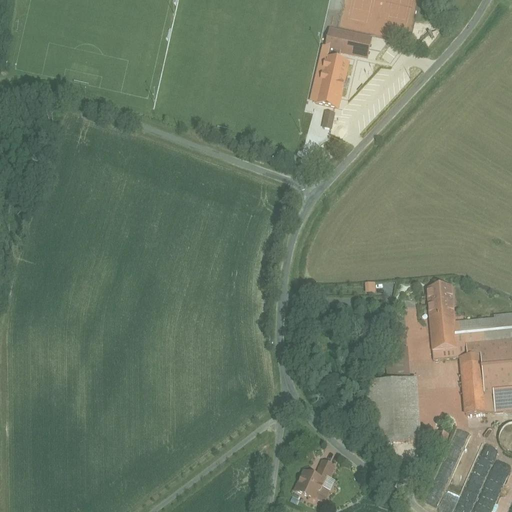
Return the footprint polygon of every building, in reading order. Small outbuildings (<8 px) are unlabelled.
[(372,39),(331,30),(326,52),(368,60),(372,39)] [(347,62),(325,57),(314,105),(338,110),(347,62)] [(320,129),(330,132),(335,116),(325,113),(320,129)] [(364,294),(375,294),(375,284),(364,284),(364,294)] [(457,350),(457,347),(455,320),(453,287),(425,289),(430,352),(457,350)] [(457,347),(465,347),(511,343),(511,315),(455,320),(457,347)] [(480,358),(483,397),(511,394),(511,343),(465,347),(466,359),(480,358)] [(408,370),(407,349),(395,350),(396,360),(404,359),(405,371),(408,370)] [(483,397),(480,358),(466,359),(458,359),(460,384),(462,416),(485,414),(483,397)] [(421,443),(416,381),(387,384),(364,385),(369,447),(380,446),(421,443)] [(462,416),(460,384),(443,385),(445,417),(462,416)] [(511,425),(508,427),(503,431),(500,436),(499,442),(501,448),(505,453),(510,456),(511,456),(511,425)] [(437,511),(470,511),(476,498),(464,494),(473,470),(458,465),(468,436),(456,432),(429,506),(439,509),(437,511)] [(445,448),(448,436),(437,433),(434,444),(445,448)] [(331,468),(321,463),(316,474),(326,479),(331,468)] [(310,503),(321,482),(302,473),(292,493),(310,503)]
